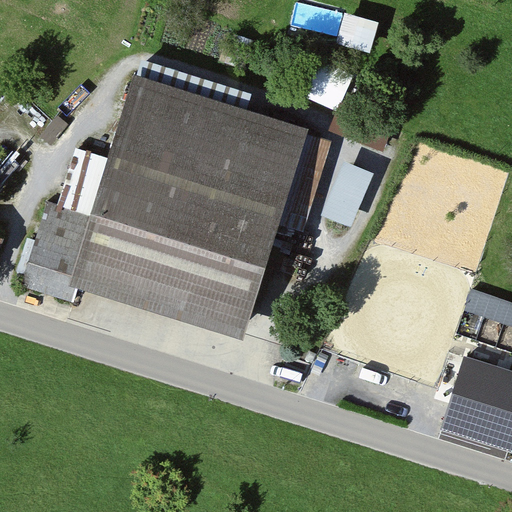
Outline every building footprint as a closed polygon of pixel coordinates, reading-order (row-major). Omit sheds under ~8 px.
[(309,0),(297,0),(292,22),(339,35),(346,10),(309,0)] [(346,18),(337,49),(371,58),(379,27),(346,18)] [(354,77),(310,61),(294,98),(337,114),(354,77)] [(116,161),(79,149),(60,206),(51,203),(25,285),(71,300),(76,283),(240,336),(303,141),(139,88),(116,161)] [(391,128),(343,110),(334,133),(382,152),(391,128)] [(373,180),(348,168),(324,218),(349,230),(373,180)] [(465,312),(511,328),(511,302),(473,289),(465,312)] [(511,374),(464,360),(452,399),(441,433),(511,454),(511,374)]
